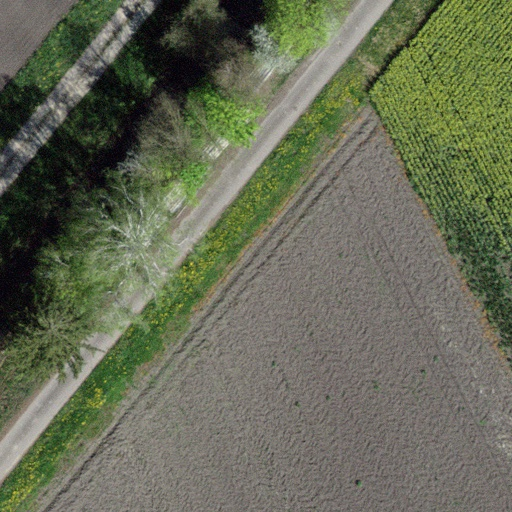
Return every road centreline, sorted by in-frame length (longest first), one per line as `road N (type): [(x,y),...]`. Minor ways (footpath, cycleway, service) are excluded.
road 1 (track): [(440,0),(17,511)]
road 2 (track): [(125,0),(0,155)]
